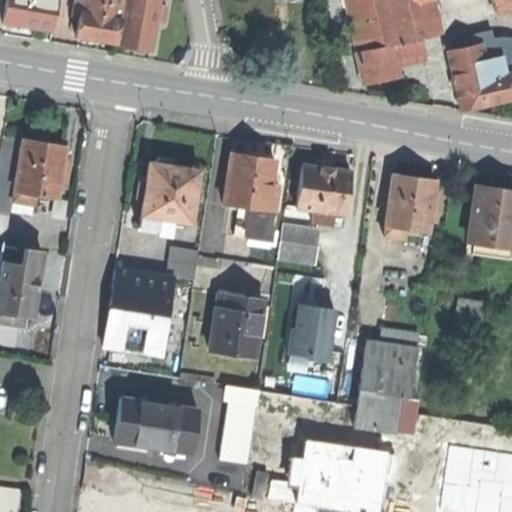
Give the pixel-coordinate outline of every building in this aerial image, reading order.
[(8,0),(5,26),(26,29),(53,34),(58,0),(8,0)] [(97,41),(115,44),(123,0),(84,0),(77,38),(97,41)] [(141,0),(127,0),(120,46),(135,48),(153,51),(156,34),(158,22),(161,3),(141,0)] [(345,0),(358,55),(386,48),(375,0),(345,0)] [(375,0),(386,48),(420,40),(410,0),(375,0)] [(440,36),(431,0),(410,0),(420,40),(440,36)] [(511,0),(499,0),(501,7),(502,12),(511,9),(511,0)] [(166,23),(158,22),(156,34),(164,36),(166,23)] [(461,40),(464,50),(480,46),(477,36),(461,40)] [(420,40),(386,48),(391,67),(424,59),(420,40)] [(477,108),(493,104),(482,58),(480,46),(464,50),(448,54),(461,112),(477,108)] [(391,67),(386,48),(358,55),(365,87),(394,81),(391,67)] [(498,54),(482,58),(493,104),(511,99),(511,73),(503,76),(498,54)] [(2,154),(21,157),(23,143),(4,141),(2,154)] [(14,205),(35,208),(36,198),(57,201),(59,190),(67,191),(71,160),(64,159),(65,149),(44,146),(23,143),(21,157),(14,205)] [(231,156),(225,205),(244,208),(239,239),(272,243),(279,187),(271,186),(274,162),(253,159),(231,156)] [(157,163),(152,169),(170,172),(167,164),(157,163)] [(302,168),(296,210),(313,213),(343,217),(349,175),(330,172),(302,168)] [(152,169),(148,169),(146,181),(139,180),(136,203),(142,204),(138,233),(169,237),(170,230),(191,233),(199,176),(181,173),(170,172),(152,169)] [(409,181),(390,179),(382,241),(404,243),(405,233),(426,235),(428,223),(431,191),(432,184),(409,181)] [(440,192),(431,191),(428,223),(436,224),(440,192)] [(472,218),(494,221),(497,194),(475,191),(472,218)] [(511,195),(508,195),(497,194),(494,221),(511,223),(511,195)] [(312,225),(313,213),(296,210),(286,209),(283,228),(311,232),(312,225)] [(341,230),(343,217),(313,213),(312,225),(341,230)] [(472,218),(470,229),(492,231),(494,221),(472,218)] [(511,223),(494,221),(492,231),(470,229),(469,242),(475,242),(488,244),(488,249),(511,252),(511,223)] [(318,233),(311,232),(283,228),(281,245),(315,250),(318,233)] [(509,264),(511,252),(488,249),(488,244),(475,242),(473,260),(509,264)] [(313,266),(315,250),(281,245),(278,261),(313,266)] [(40,254),(2,249),(0,265),(0,328),(24,332),(26,320),(31,321),(36,289),(40,254)] [(172,280),(194,283),(194,277),(198,253),(170,249),(166,279),(172,280)] [(103,352),(161,360),(163,346),(172,280),(166,279),(114,272),(103,352)] [(194,283),(192,295),(190,308),(189,313),(208,315),(213,280),(194,277),(194,283)] [(179,294),(177,306),(190,308),(192,295),(179,294)] [(296,296),(284,349),(326,358),(337,305),(296,296)] [(209,356),(252,363),(261,304),(243,301),(226,299),(224,314),(215,313),(209,356)] [(451,353),(476,356),(483,307),(458,304),(451,353)] [(174,334),(186,335),(189,313),(190,308),(177,306),(174,334)] [(381,333),(379,350),(415,355),(418,339),(381,333)] [(179,348),(163,346),(161,360),(160,371),(175,373),(179,348)] [(366,347),(358,394),(397,400),(408,401),(415,355),(379,350),(366,347)] [(160,371),(161,360),(103,352),(100,370),(159,378),(160,371)] [(255,411),(254,415),(353,430),(356,410),(258,394),(255,411)] [(358,394),(356,410),(395,416),(397,400),(358,394)] [(408,401),(397,400),(395,416),(414,419),(416,403),(408,401)] [(114,440),(189,452),(195,415),(120,402),(118,417),(114,440)] [(225,406),(222,423),(252,427),(254,415),(255,411),(225,406)] [(395,416),(356,410),(353,430),(392,436),(395,416)] [(246,466),(272,470),(383,487),(392,436),(353,430),(254,415),(252,427),(250,444),(248,459),(246,466)] [(222,423),(220,440),(250,444),(252,427),(222,423)] [(403,491),(399,511),(488,511),(490,507),(499,450),(412,437),(403,491)] [(220,440),(218,454),(248,459),(250,444),(220,440)] [(245,473),(246,466),(248,459),(218,454),(215,468),(245,473)] [(267,505),(277,507),(311,511),(399,511),(403,491),(383,487),(272,470),(267,505)] [(264,502),(256,472),(252,500),(264,502)]
